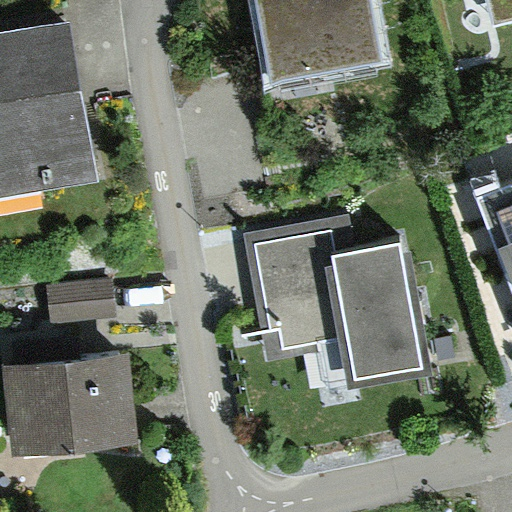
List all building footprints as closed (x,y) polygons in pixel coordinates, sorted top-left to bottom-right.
[(249,0),(268,92),(376,70),(362,0),(249,0)] [(511,0),(487,0),(496,33),(511,29),(511,0)] [(71,23),(0,34),(0,200),(98,184),(71,23)] [(511,288),(511,180),(476,194),(511,288)] [(355,212),(246,232),(271,361),(321,352),(319,344),(337,341),(346,387),(429,372),(404,241),(362,249),(355,212)] [(110,278),(46,287),(52,327),(116,318),(110,278)] [(4,369),(15,457),(135,443),(124,355),(4,369)]
